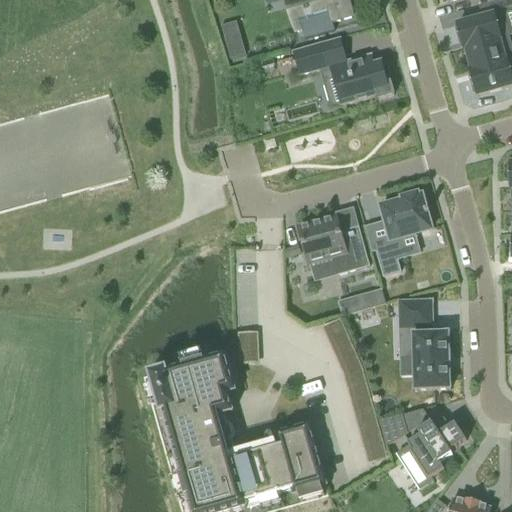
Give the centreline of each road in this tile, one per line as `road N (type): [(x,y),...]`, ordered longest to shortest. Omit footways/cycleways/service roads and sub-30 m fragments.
road 1 (residential): [(511,414),(499,409),(488,387),(482,278),(449,153)]
road 2 (residential): [(449,153),(267,207),(248,204),(238,163)]
road 3 (residential): [(449,153),(404,0)]
